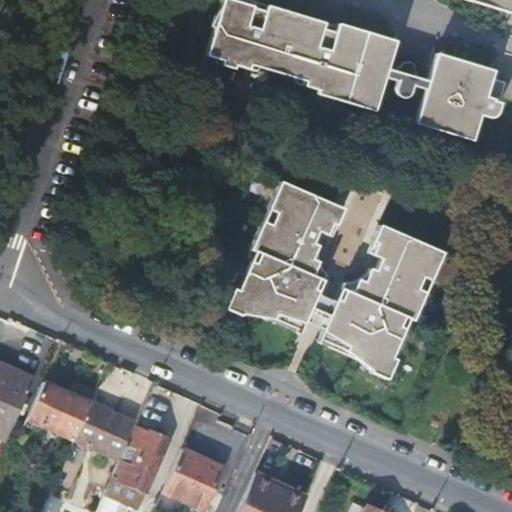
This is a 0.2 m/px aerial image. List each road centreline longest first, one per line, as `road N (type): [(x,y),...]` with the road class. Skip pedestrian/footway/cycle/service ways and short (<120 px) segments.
road 1 (unclassified): [(0,286),(489,511)]
road 2 (residential): [(95,0),(22,243),(0,282)]
